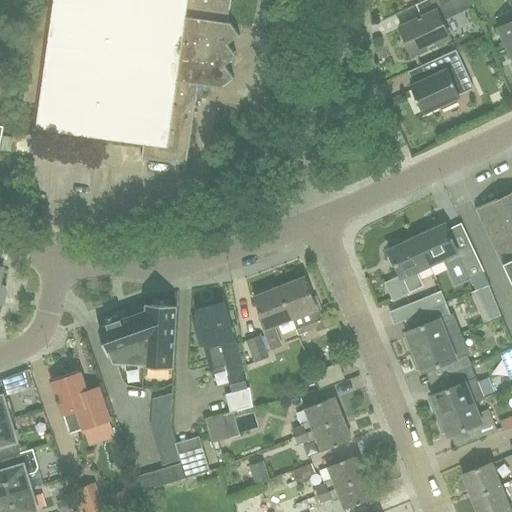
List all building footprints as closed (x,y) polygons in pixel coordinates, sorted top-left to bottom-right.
[(165,162),(186,165),(187,166),(198,86),(222,89),(234,79),(225,66),(238,58),(228,45),(240,36),(231,24),(228,23),(230,0),(37,0),(23,102),(42,104),(39,129),(144,143),(142,159),(165,162)] [(511,0),(506,0),(511,11),(511,22),(499,29),(511,55),(511,0)] [(449,38),(440,19),(436,12),(400,28),(412,55),(449,38)] [(432,61),(438,74),(411,86),(424,114),(440,106),(442,109),(458,102),(457,98),(460,97),(453,82),(468,76),(456,50),(432,61)] [(10,151),(12,137),(3,136),(1,150),(10,151)] [(511,259),(511,192),(479,209),(505,263),(511,259)] [(417,237),(429,264),(443,258),(446,266),(460,259),(469,278),(485,271),(472,244),(458,250),(446,224),(417,237)] [(417,270),(429,264),(417,237),(389,250),(402,276),(394,279),(401,297),(424,287),(417,270)] [(319,331),(328,327),(316,297),(314,298),(305,277),(280,287),(293,318),(298,330),(316,323),(319,331)] [(293,318),(280,287),(256,298),(264,318),(261,320),(273,350),(282,346),(274,326),(293,318)] [(414,315),(425,311),(424,310),(448,301),(444,290),(410,303),(414,315)] [(456,322),(448,301),(424,310),(425,311),(429,322),(407,330),(409,334),(405,336),(412,352),(451,337),(461,334),(456,322)] [(224,302),(199,310),(200,315),(194,317),(202,345),(207,344),(208,347),(221,343),(233,392),(226,394),(230,413),(250,408),(249,387),(246,388),(224,302)] [(148,303),(148,310),(100,327),(110,355),(112,354),(115,361),(144,363),(144,366),(174,368),(178,305),(148,303)] [(461,334),(451,337),(412,352),(418,369),(422,367),(423,372),(445,363),(449,375),(473,365),(465,345),(461,334)] [(256,363),(269,358),(261,337),(248,342),(256,363)] [(320,389),(345,379),(339,363),(314,373),(320,389)] [(473,365),(449,375),(454,386),(432,394),(434,398),(430,400),(437,416),(476,402),(486,398),(481,386),(473,365)] [(53,382),(63,412),(66,421),(80,417),(84,427),(110,419),(102,394),(88,398),(80,373),(53,382)] [(0,422),(10,420),(15,418),(9,399),(4,401),(0,388),(0,422)] [(175,397),(159,397),(158,449),(174,449),(175,397)] [(296,437),(343,418),(334,397),(306,408),(311,421),(303,425),(303,427),(293,431),(296,437)] [(476,402),(437,416),(443,433),(447,431),(448,436),(470,427),(474,439),(498,429),(490,409),(480,413),(476,402)] [(322,451),(351,439),(343,418),(296,437),(298,444),(307,440),(307,442),(317,438),(322,451)] [(0,460),(20,454),(10,420),(0,422),(0,460)] [(267,421),(241,421),(241,445),(267,445),(267,421)] [(0,497),(35,487),(31,475),(36,473),(38,468),(33,450),(20,454),(0,460),(0,464),(1,469),(0,471),(0,497)] [(203,450),(180,456),(181,460),(183,465),(186,477),(209,471),(203,450)] [(318,495),(366,476),(357,454),(328,466),(334,480),(326,483),(327,485),(316,489),(318,495)] [(256,486),(270,481),(263,462),(249,467),(256,486)] [(463,474),(472,497),(502,485),(493,462),(463,474)] [(186,477),(183,465),(136,479),(140,491),(186,477)] [(345,510),(375,498),(366,476),(318,495),(321,502),(332,498),(332,500),(340,497),(345,510)] [(278,511),(296,506),(287,482),(242,497),(247,511),(278,511)] [(80,511),(105,511),(95,483),(73,491),(80,511)] [(502,485),(472,497),(477,511),(500,511),(511,508),(502,485)] [(42,511),(35,487),(0,497),(0,511),(42,511)] [(122,511),(143,511),(132,489),(116,497),(122,511)]
